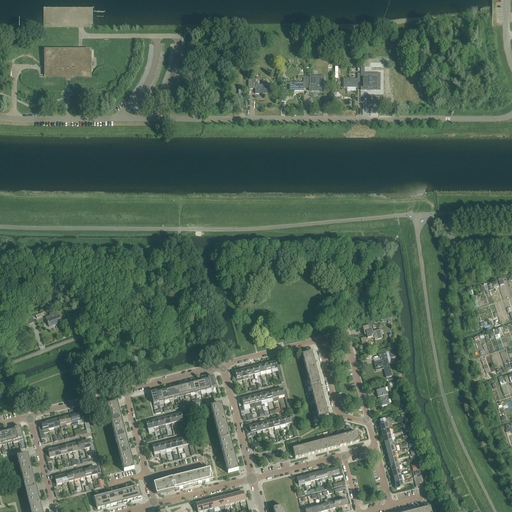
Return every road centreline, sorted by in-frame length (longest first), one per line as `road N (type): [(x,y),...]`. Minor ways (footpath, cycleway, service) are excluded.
road 1 (unclassified): [(0,117),(511,115)]
road 2 (unclassified): [(416,214),(251,228),(0,227)]
